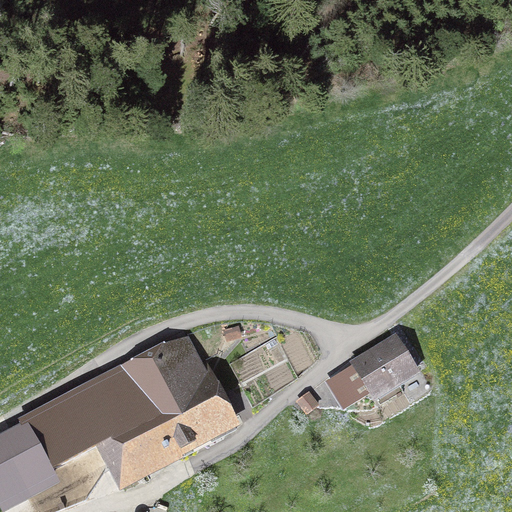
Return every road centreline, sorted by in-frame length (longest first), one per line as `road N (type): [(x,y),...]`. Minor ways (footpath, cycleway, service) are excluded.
road 1 (track): [(86,511),(209,462),(454,268),(511,211)]
road 2 (track): [(0,78),(368,0)]
